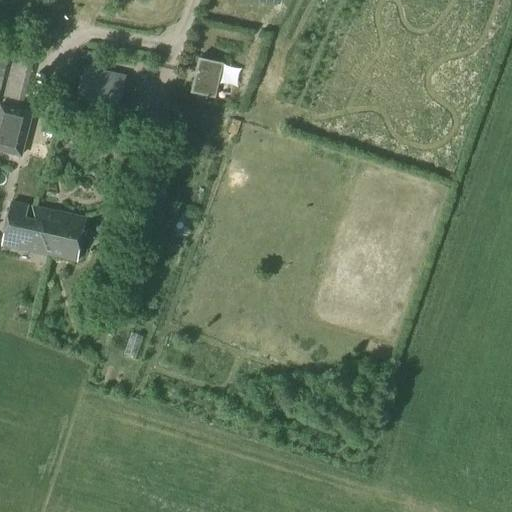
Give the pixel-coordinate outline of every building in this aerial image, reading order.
[(0,94),(9,54),(0,52),(0,94)] [(189,93),(215,99),(223,64),(197,58),(189,93)] [(235,99),(239,66),(227,64),(222,97),(235,99)] [(91,97),(95,79),(107,81),(103,100),(117,103),(122,77),(83,69),(77,94),(91,97)] [(34,112),(0,103),(0,153),(22,159),(34,112)] [(76,263),(86,217),(11,201),(1,247),(76,263)]
